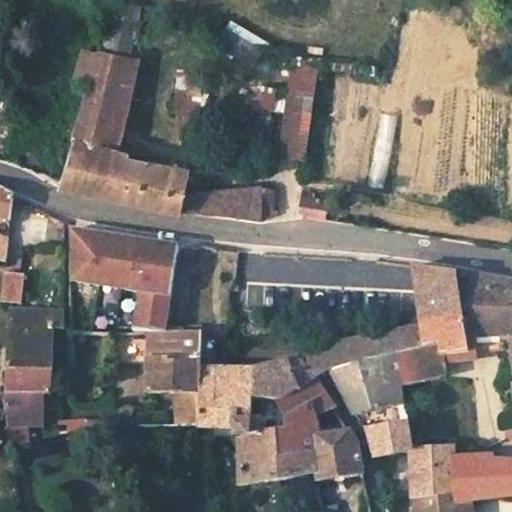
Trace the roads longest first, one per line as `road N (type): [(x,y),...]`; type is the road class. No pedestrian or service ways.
road 1 (unclassified): [(511,267),(87,207),(0,177)]
road 2 (residential): [(325,383),(364,450),(377,511)]
